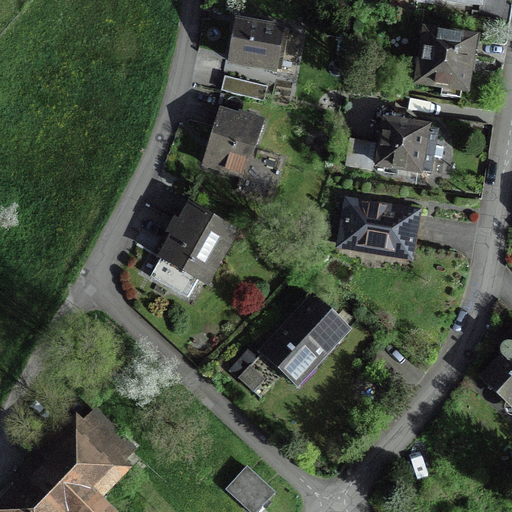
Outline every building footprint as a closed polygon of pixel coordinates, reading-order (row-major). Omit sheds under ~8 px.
[(236,25),(230,65),(285,75),(292,35),(262,29),(263,22),(249,20),(247,27),(236,25)] [(458,100),(459,92),(464,92),(472,42),(424,35),(417,85),(441,89),(440,98),(458,100)] [(266,88),(227,79),(224,93),(262,103),(266,88)] [(351,97),(349,113),(371,116),(373,100),(351,97)] [(219,115),(203,166),(243,179),(260,124),(237,117),(236,120),(219,115)] [(384,124),(376,168),(418,174),(418,173),(429,175),(435,134),(425,132),(425,131),(384,124)] [(343,167),(370,172),(374,145),(348,141),(343,167)] [(338,247),(408,259),(415,215),(391,211),(391,215),(378,212),(379,209),(346,203),(338,247)] [(204,286),(233,234),(190,209),(180,226),(176,223),(169,236),(173,238),(150,279),(174,292),(184,275),(204,286)] [(295,386),(340,338),(346,332),(311,299),(260,354),(295,386)] [(360,317),(346,332),(340,338),(364,360),(383,339),(360,317)] [(502,360),(481,382),(511,409),(511,348),(507,346),(501,348),(499,354),(502,360)] [(73,511),(88,497),(131,454),(91,416),(0,507),(0,511),(73,511)] [(246,511),(257,511),(273,495),(245,469),(224,491),(246,511)] [(73,511),(103,511),(88,497),(73,511)]
